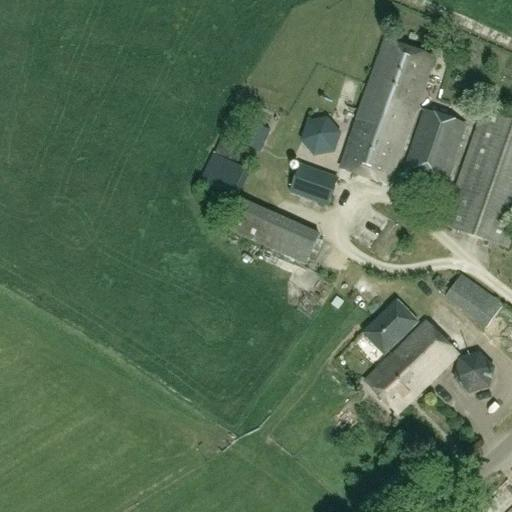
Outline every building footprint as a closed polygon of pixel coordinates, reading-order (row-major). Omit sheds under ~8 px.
[(388,187),(434,58),(386,41),(340,169),(388,187)] [(446,181),(465,125),(425,111),(406,167),(446,181)] [(506,249),(511,232),(511,123),(483,113),(443,226),(506,249)] [(306,122),(300,141),(313,158),(334,153),(339,134),(326,118),(306,122)] [(250,120),(239,143),(260,152),(270,130),(250,120)] [(235,201),(244,171),(209,161),(200,191),(235,201)] [(337,181),(299,167),(288,196),(327,210),(337,181)] [(321,235),(242,199),(227,231),(306,267),(321,235)] [(476,318),(492,296),(463,276),(447,298),(476,318)] [(385,356),(418,323),(397,301),(363,334),(385,356)] [(398,416),(459,355),(427,322),(365,383),(398,416)] [(478,354),(457,362),(451,384),(468,399),(489,394),(496,371),(478,354)]
